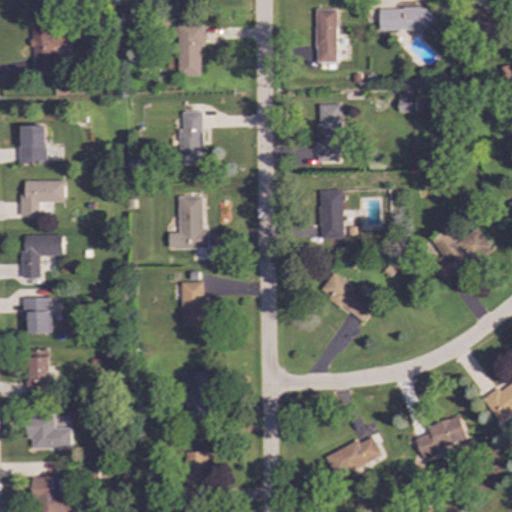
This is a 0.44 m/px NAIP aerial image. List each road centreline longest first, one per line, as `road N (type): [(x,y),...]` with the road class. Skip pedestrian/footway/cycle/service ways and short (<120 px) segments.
road 1 (residential): [(261,0),(269,511)]
road 2 (residential): [(267,384),(327,384),(414,369),(511,305)]
